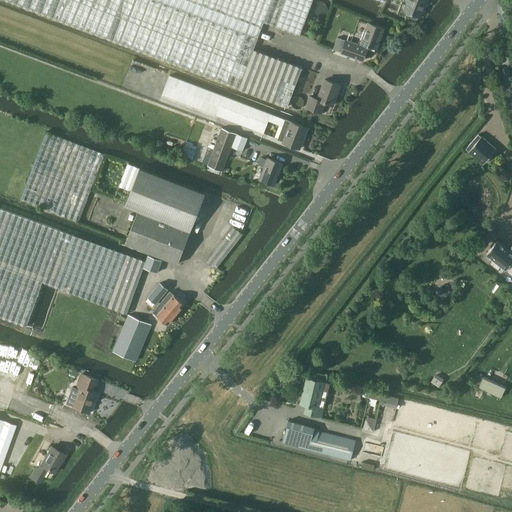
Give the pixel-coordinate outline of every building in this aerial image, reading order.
[(263,22),(275,26),(300,35),(312,0),(3,0),(16,4),(134,48),(287,106),(302,67),(290,62),(253,49),(263,22)] [(379,0),(385,2),(386,0),(407,0),(404,10),(411,12),(410,14),(411,16),(415,18),(417,17),(418,15),(420,16),(425,0),(379,0)] [(368,23),(360,45),(346,40),(345,41),(336,38),(332,49),(341,52),(363,60),(368,45),(376,48),(383,28),(368,23)] [(162,94),(264,133),(271,114),(169,75),(162,94)] [(321,112),(324,102),(332,105),(339,85),(324,79),(317,99),(310,96),(306,106),(321,112)] [(299,148),(307,128),(290,121),(282,142),(299,148)] [(247,138),(236,134),(221,128),(207,165),(222,171),(232,146),(242,150),(247,138)] [(46,132),(20,199),(78,221),(104,154),(46,132)] [(466,148),(468,151),(483,164),(496,149),(481,136),(478,134),(466,148)] [(192,157),(197,146),(188,141),(182,152),(192,157)] [(261,157),(259,164),(264,166),(259,179),(274,184),(282,163),(268,158),(267,159),(261,157)] [(129,189),(124,204),(138,209),(125,243),(178,263),(206,192),(127,161),(118,185),(129,189)] [(0,208),(0,317),(16,323),(26,327),(42,282),(61,230),(16,214),(0,208)] [(242,233),(232,226),(206,260),(215,268),(242,233)] [(61,230),(42,282),(69,292),(126,313),(145,261),(127,254),(127,255),(74,235),(61,230)] [(509,251),(496,241),(487,253),(494,259),(491,263),(498,268),(501,265),(506,269),(511,262),(511,245),(511,246),(511,247),(509,251)] [(157,272),(162,260),(148,254),(143,267),(157,272)] [(155,303),(167,289),(159,283),(148,297),(155,303)] [(161,302),(175,314),(184,303),(169,291),(161,302)] [(175,314),(161,302),(153,312),(167,324),(175,314)] [(135,360),(150,324),(128,315),(113,351),(135,360)] [(24,355),(16,351),(0,345),(0,376),(14,382),(24,355)] [(437,372),(432,380),(439,385),(445,377),(437,372)] [(72,387),(66,403),(73,406),(88,411),(96,392),(92,391),(96,380),(81,374),(76,388),(72,387)] [(472,384),(501,398),(506,388),(477,374),(472,384)] [(321,416),(323,408),(317,406),(323,382),(306,378),(300,403),(306,404),(304,412),(321,416)] [(384,393),(382,403),(398,406),(400,396),(384,393)] [(365,427),(375,429),(378,417),(368,415),(365,427)] [(0,467),(15,425),(0,419),(0,467)] [(282,442),(309,449),(327,453),(349,460),(355,441),(313,430),(314,427),(288,420),(282,442)] [(51,445),(38,468),(35,467),(30,476),(39,481),(47,467),(54,471),(64,453),(51,445)]
